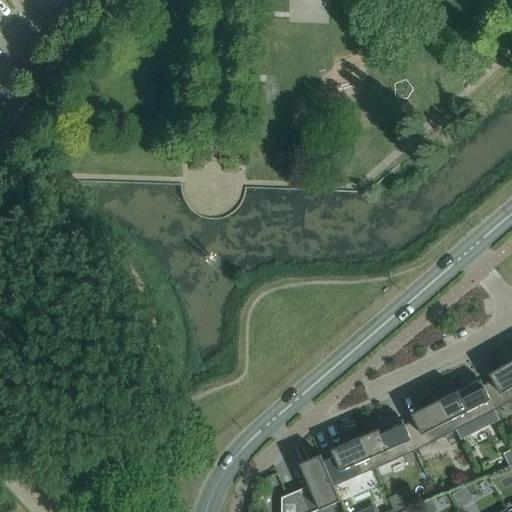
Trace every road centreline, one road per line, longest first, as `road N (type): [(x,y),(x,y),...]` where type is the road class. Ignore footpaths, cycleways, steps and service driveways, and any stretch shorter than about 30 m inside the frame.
road 1 (secondary): [(204,511),(223,471),(260,429),(467,252)]
road 2 (residential): [(511,317),(367,390)]
